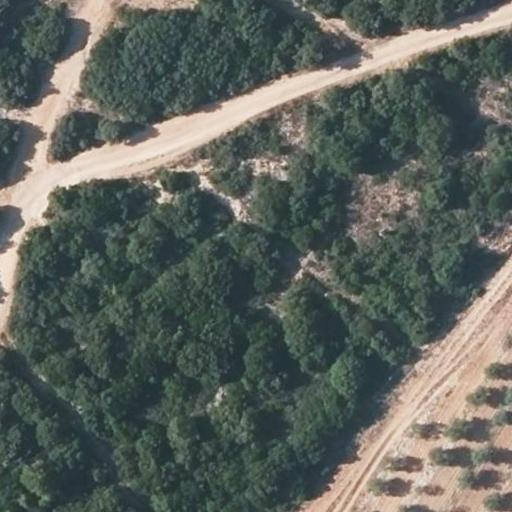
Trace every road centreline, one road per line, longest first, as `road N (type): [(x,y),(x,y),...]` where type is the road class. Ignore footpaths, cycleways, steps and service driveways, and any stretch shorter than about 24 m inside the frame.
road 1 (track): [(511,11),(269,98),(195,137),(39,180)]
road 2 (track): [(0,264),(39,180),(49,96),(93,0)]
road 3 (track): [(159,511),(0,336)]
